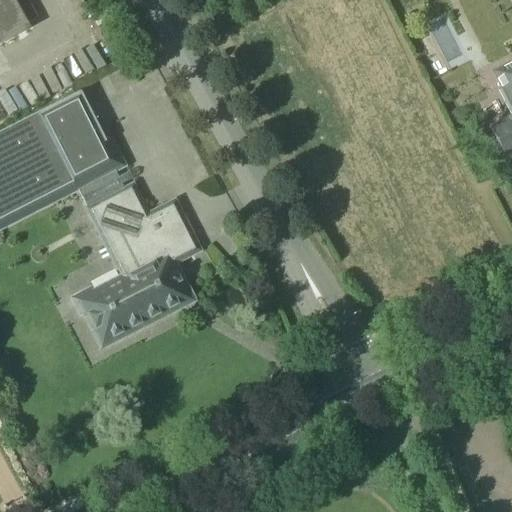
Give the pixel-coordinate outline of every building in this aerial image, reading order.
[(0,0),(0,45),(27,30),(9,0),(0,0)] [(119,31),(102,41),(109,53),(126,44),(119,31)] [(154,62),(148,51),(129,61),(134,72),(154,62)] [(503,90),(510,86),(511,90),(511,118),(490,130),(494,136),(490,138),(500,158),(504,156),(507,162),(511,159),(511,64),(494,73),(503,90)] [(81,94),(0,135),(0,232),(79,193),(119,272),(121,271),(125,280),(93,296),(90,291),(72,300),(80,316),(85,313),(102,347),(191,302),(173,266),(199,252),(175,204),(148,217),(134,188),(125,192),(115,171),(123,167),(110,142),(107,144),(81,94)]
